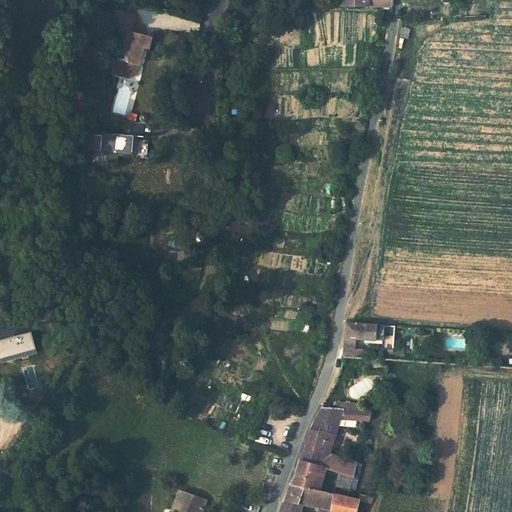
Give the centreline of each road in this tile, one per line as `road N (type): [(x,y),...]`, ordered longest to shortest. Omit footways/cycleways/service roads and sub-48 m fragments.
road 1 (residential): [(271,511),(335,349),(394,0)]
road 2 (unknown): [(147,13),(211,16),(206,114)]
